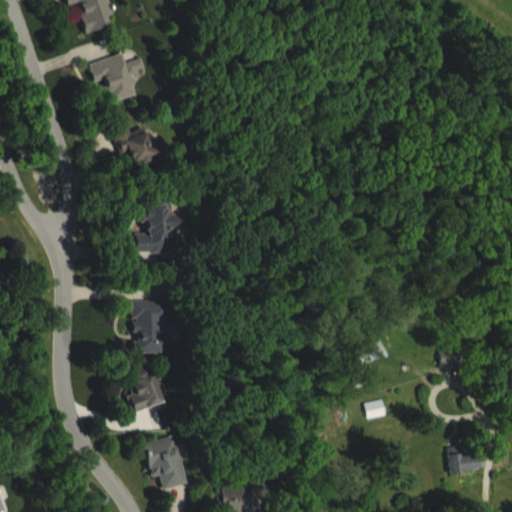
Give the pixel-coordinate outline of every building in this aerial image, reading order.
[(92,48),(116,41),(113,31),(120,29),(113,6),(105,9),(103,4),(92,7),(89,0),(80,0),(69,4),(74,21),(83,18),(92,48)] [(116,117),(142,109),(138,94),(147,92),(144,85),(151,83),(148,72),(132,77),(129,68),(95,78),(101,96),(110,94),(116,117)] [(127,168),(133,165),(138,178),(166,166),(162,154),(156,157),(150,141),(136,147),(133,140),(118,147),(127,168)] [(139,267),(167,267),(167,255),(174,255),(174,219),(150,219),(150,234),(151,234),(151,248),(139,248),(139,267)] [(137,315),(137,335),(140,335),(140,356),(138,356),(138,368),(168,367),(168,349),(176,348),(175,315),(137,315)] [(359,383),(393,371),(387,355),(353,368),(359,383)] [(157,378),(131,386),(139,409),(132,411),(138,428),(170,417),(157,378)] [(375,433),(393,430),(390,414),(372,418),(375,433)] [(148,458),(157,492),(165,490),(168,504),(193,498),(182,450),(148,458)] [(336,465),(334,453),(319,454),(320,467),(336,465)] [(454,487),(490,486),(490,461),(454,462),(454,487)]
